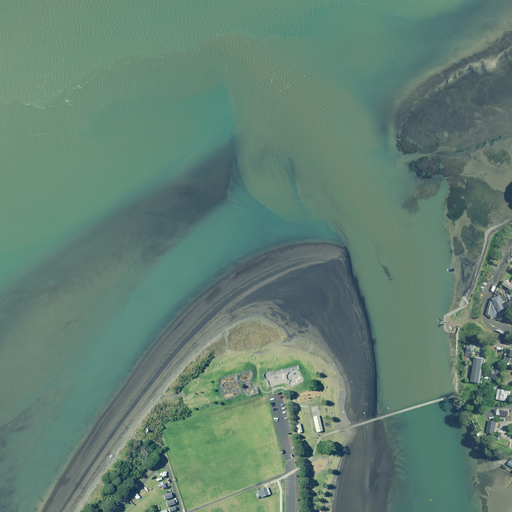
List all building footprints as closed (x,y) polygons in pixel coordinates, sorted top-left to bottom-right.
[(511,281),(506,278),(503,282),(511,287),(511,281)] [(503,297),(508,307),(511,305),(511,291),(510,291),(510,294),(503,297)] [(501,292),(493,295),(500,311),(508,307),(503,297),(501,292)] [(500,312),(493,297),(491,298),(488,311),(493,315),(500,312)] [(477,347),(468,345),(467,348),(470,349),(468,355),(474,357),(477,347)] [(498,356),(489,354),(487,365),(495,367),(498,356)] [(484,358),(477,357),(473,381),(481,383),(484,358)] [(495,369),(493,369),(491,376),(493,377),(500,379),(502,371),(500,370),(500,369),(495,368),(495,369)] [(509,390),(499,388),(497,399),(508,400),(509,390)] [(511,409),(500,407),(499,414),(509,416),(511,409)] [(319,414),(313,416),(316,432),(322,430),(319,414)] [(498,420),(490,419),(488,431),(496,432),(498,420)] [(266,487),(257,490),(259,495),(260,495),(261,497),(268,494),(266,487)] [(176,504),(172,492),(163,496),(167,507),(176,504)]
